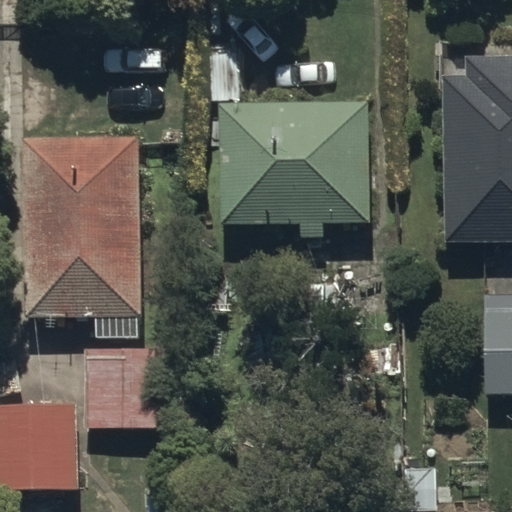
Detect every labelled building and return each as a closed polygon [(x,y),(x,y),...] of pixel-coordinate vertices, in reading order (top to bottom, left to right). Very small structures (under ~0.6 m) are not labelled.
[(469,78),(448,78),(449,243),(511,242),(511,56),(469,57),(469,78)] [(373,102),(223,103),(224,226),(303,225),(303,240),(328,240),(328,223),(373,223),(373,102)] [(24,315),(98,316),(98,338),(140,338),(141,316),(144,317),(146,138),(26,136),(24,315)] [(511,294),(485,295),(486,396),(511,395),(511,294)] [(169,343),(87,345),(89,428),(202,425),(201,400),(170,401),(169,343)] [(81,401),(0,402),(0,489),(83,488),(81,401)] [(499,511),(499,510),(439,511),(438,466),(410,467),(410,511),(499,511)]
